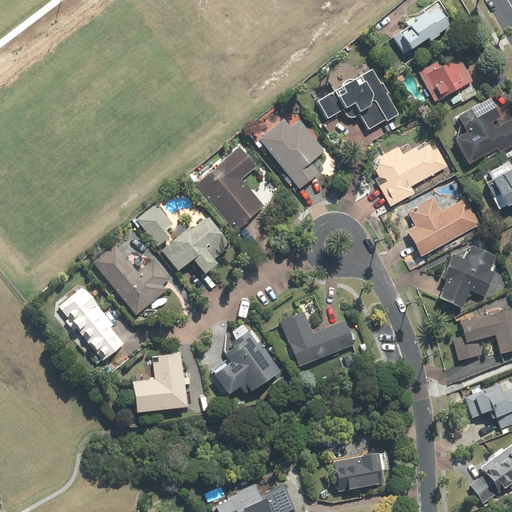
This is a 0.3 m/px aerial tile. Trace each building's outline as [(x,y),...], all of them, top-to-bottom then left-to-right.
[(393,40),(403,53),(439,32),(452,22),(436,1),(406,24),(409,28),(393,40)] [(456,51),(418,71),(435,102),(473,82),(456,51)] [(344,111),(348,118),(354,119),(359,116),(368,132),(399,115),(374,70),(316,101),(327,120),(344,111)] [(456,137),(469,164),(499,149),(501,152),(511,146),(511,117),(495,126),(492,120),(500,117),(490,98),(457,115),(466,132),(456,137)] [(310,162),(325,150),(294,111),(258,138),(299,191),(320,174),(310,162)] [(389,210),(416,195),(412,188),(449,168),(438,147),(433,150),(430,143),(413,152),(409,145),(373,164),(380,178),(374,181),(389,210)] [(241,178),(256,166),(241,148),(197,183),(234,230),(263,206),(241,178)] [(511,155),(480,173),(485,184),(492,180),(500,194),(493,197),(500,209),(511,202),(511,155)] [(470,211),(454,182),(404,208),(413,225),(405,229),(419,256),(439,246),(482,223),(474,209),(470,211)] [(155,203),(136,220),(161,248),(180,231),(155,203)] [(161,251),(176,271),(192,259),(204,276),(236,252),(209,215),(161,251)] [(129,231),(91,262),(136,316),(174,285),(129,231)] [(473,244),(470,253),(464,250),(462,257),(452,253),(442,278),(446,279),(438,298),(462,307),(469,289),(487,296),(498,268),(486,263),(491,251),(473,244)] [(103,362),(124,343),(111,327),(115,324),(84,288),(59,310),(103,362)] [(511,309),(459,321),(463,337),(453,339),(458,361),(482,355),(479,341),(495,338),(499,355),(511,352),(511,309)] [(301,310),(279,319),(300,366),(353,342),(343,319),(311,334),(301,310)] [(207,374),(223,396),(227,393),(228,394),(239,387),(245,394),(251,389),(254,392),(281,372),(250,331),(249,332),(244,325),(232,333),(238,341),(231,346),(234,350),(226,355),(228,358),(207,374)] [(182,377),(179,351),(152,353),(155,379),(133,382),(136,411),(189,406),(187,384),(190,384),(189,377),(182,377)] [(463,400),(471,420),(491,413),(497,429),(511,423),(511,383),(511,381),(483,392),(481,387),(469,391),(471,397),(463,400)] [(208,396),(196,398),(198,416),(210,415),(208,396)] [(511,442),(480,464),(485,472),(468,483),(482,504),(499,493),(507,487),(511,494),(511,442)] [(378,453),(332,462),(338,494),(384,485),(378,453)] [(212,502),(216,511),(287,511),(296,508),(284,484),(265,492),(260,481),(230,496),(229,494),(212,502)]
